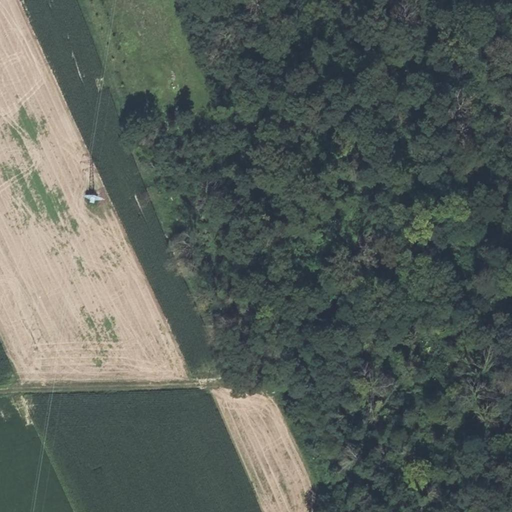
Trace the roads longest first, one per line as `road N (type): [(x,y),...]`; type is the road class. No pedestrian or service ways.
road 1 (track): [(0,393),(301,379),(511,469)]
road 2 (track): [(79,0),(142,178),(247,381)]
